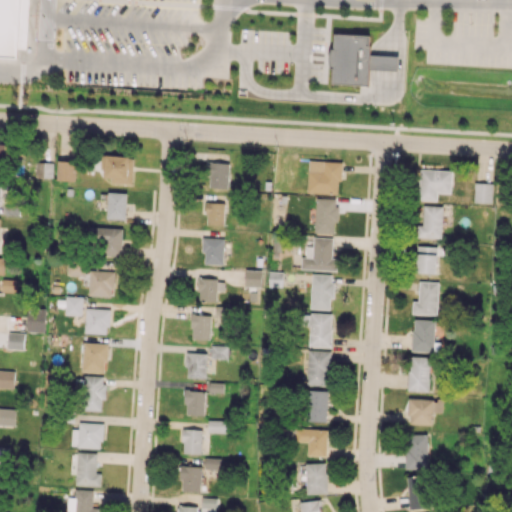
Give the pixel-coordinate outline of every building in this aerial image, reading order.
[(0,0),(0,58),(16,59),(16,49),(26,49),(28,0),(0,0)] [(369,69),(397,70),(397,55),(369,54),(370,34),(332,33),(330,83),(368,85),(369,69)] [(133,156),(105,155),(104,177),(111,177),(111,183),(133,183),(133,156)] [(75,181),(75,161),(57,160),(56,181),(75,181)] [(307,192),(339,194),(341,161),(308,160),(307,192)] [(34,178),(52,179),(53,162),(35,161),(34,178)] [(229,162),(208,161),(207,187),(228,188),(229,162)] [(451,193),(452,170),(420,169),(418,200),(437,201),(437,192),(451,193)] [(473,202),(492,203),(493,183),(474,182),(473,202)] [(107,218),(126,219),(127,192),(108,191),(107,218)] [(336,233),(337,198),(316,197),(315,232),(336,233)] [(224,203),(207,202),(206,224),(224,225),(224,203)] [(443,206),(423,205),(423,225),(417,224),(416,237),(441,238),(443,206)] [(90,254),(121,255),(122,228),(91,227),(90,254)] [(223,264),(224,238),(204,237),(203,264),(223,264)] [(332,237),(313,237),(313,246),(306,246),(306,257),(301,256),(300,269),(337,270),(337,258),(332,258),(332,237)] [(437,246),(416,245),(416,272),(436,273),(437,246)] [(67,274),(84,275),(84,263),(67,262),(67,274)] [(262,270),(245,269),(244,286),(261,287),(262,270)] [(113,296),(114,271),(89,270),(88,295),(113,296)] [(283,271),(268,271),(268,285),(283,285),(283,271)] [(310,308),(331,309),(332,274),(311,273),(310,308)] [(15,279),(2,279),(2,291),(15,292),(15,279)] [(224,291),(225,279),(199,279),(198,301),(217,301),(217,291),(224,291)] [(439,282),(419,281),(418,301),(412,301),(412,313),(437,314),(439,282)] [(82,315),(82,296),(69,296),(68,314),(82,315)] [(109,308),(85,308),(84,332),(108,333),(109,308)] [(27,330),(38,330),(38,309),(27,309),(27,330)] [(331,347),(331,313),(309,313),(308,346),(331,347)] [(211,315),(191,314),(191,338),(210,339),(211,315)] [(412,351),(434,352),(435,319),(413,319),(412,351)] [(24,332),(8,332),(7,348),(23,349),(24,332)] [(82,371),(106,372),(107,343),(83,342),(82,371)] [(211,357),(227,358),(227,346),(211,345),(211,357)] [(328,385),(329,350),(307,349),(306,384),(328,385)] [(206,378),(207,353),(187,352),(186,377),(206,378)] [(429,391),(430,356),(410,355),(408,390),(429,391)] [(0,387),(14,388),(14,370),(0,369),(0,387)] [(103,410),(104,375),(83,375),(82,409),(103,410)] [(204,415),(205,390),(185,390),(185,414),(204,415)] [(326,421),(327,390),(306,390),(305,421),(326,421)] [(433,412),(442,413),(443,399),(409,398),(408,424),(432,424),(433,412)] [(15,408),(0,408),(0,424),(15,425),(15,408)] [(207,432),(227,433),(227,420),(208,419),(207,432)] [(71,429),(71,447),(102,447),(102,422),(78,422),(78,429),(71,429)] [(308,441),(307,455),(326,456),(327,429),(295,428),(294,441),(308,441)] [(201,453),(202,429),(183,429),(182,453),(201,453)] [(406,468),(428,468),(427,434),(405,434),(406,468)] [(96,452),(77,452),(76,485),(101,485),(101,473),(96,473),(96,452)] [(204,469),(225,469),(225,458),(205,457),(204,469)] [(305,463),(306,494),(327,493),(326,462),(305,463)] [(181,490),(200,491),(201,466),(182,465),(181,490)] [(407,476),(409,509),(430,508),(429,475),(407,476)] [(98,511),(99,508),(92,507),(93,490),(75,489),(74,497),(67,497),(66,511),(98,511)] [(216,511),(217,497),(201,497),(200,511),(216,511)] [(321,511),(321,499),(300,501),(300,511),(321,511)]
